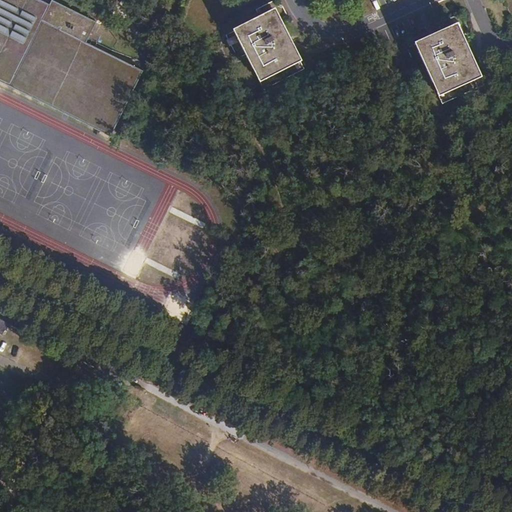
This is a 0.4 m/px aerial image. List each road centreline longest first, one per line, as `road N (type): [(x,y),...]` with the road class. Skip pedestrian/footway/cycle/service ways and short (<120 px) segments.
road 1 (track): [(150,387),(398,511)]
road 2 (unclassified): [(0,310),(150,387)]
road 3 (residential): [(421,0),(345,32),(310,23),(294,0)]
